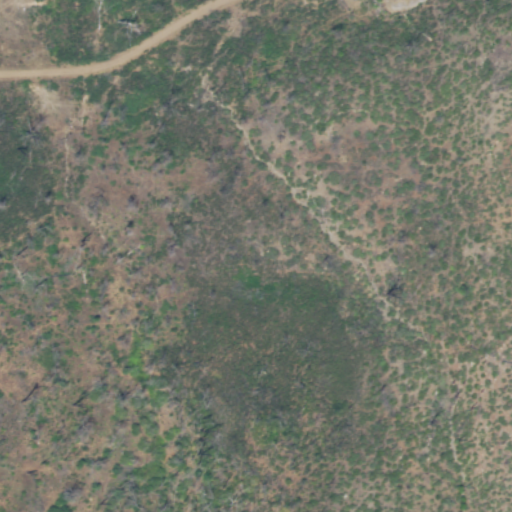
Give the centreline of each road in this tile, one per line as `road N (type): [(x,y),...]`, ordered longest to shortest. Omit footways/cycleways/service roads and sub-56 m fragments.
road 1 (track): [(130,511),(154,496),(215,407),(362,321),(418,226),(488,161),(511,150)]
road 2 (track): [(219,0),(117,56),(20,79),(0,74)]
